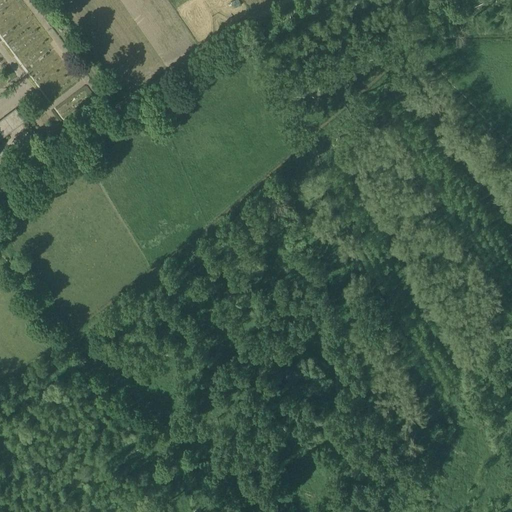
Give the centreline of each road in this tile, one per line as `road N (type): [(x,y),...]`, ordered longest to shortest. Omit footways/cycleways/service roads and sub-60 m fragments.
road 1 (track): [(0,256),(68,357),(248,511)]
road 2 (unclassified): [(0,194),(204,50),(292,0)]
